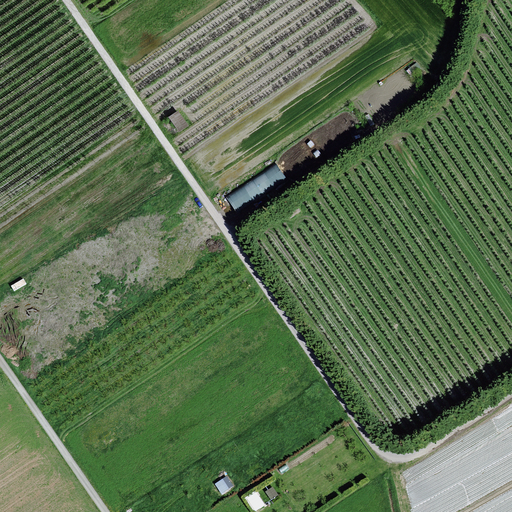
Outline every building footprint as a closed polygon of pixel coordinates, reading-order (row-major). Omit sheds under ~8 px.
[(187,125),(178,111),(170,117),(179,131),(187,125)] [(240,204),(287,181),(280,167),(227,193),(235,208),(240,205),(240,204)] [(232,485),(226,477),(216,484),(222,492),(232,485)] [(280,498),(274,489),(266,495),(272,503),(280,498)] [(264,507),(257,496),(251,500),(258,511),(264,507)]
